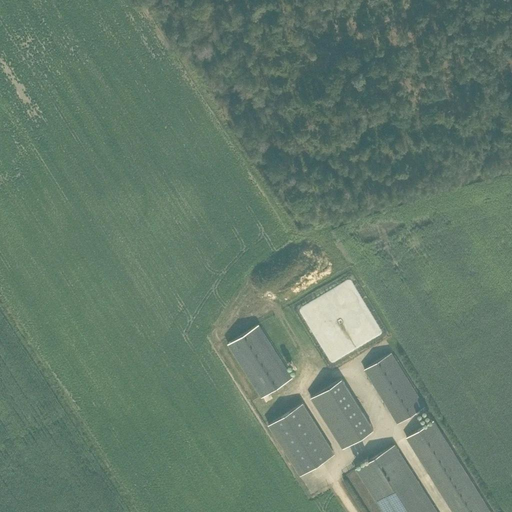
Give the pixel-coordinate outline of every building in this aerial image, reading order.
[(258,323),(227,342),(261,395),(292,375),(258,323)] [(390,351),(363,368),(397,422),(424,404),(390,351)] [(341,378),(310,397),(342,447),(372,428),(341,378)] [(302,402),(268,423),(300,474),(333,452),(302,402)] [(406,436),(453,511),(491,511),(434,419),(406,436)] [(383,511),(438,511),(395,443),(355,468),(383,511)]
